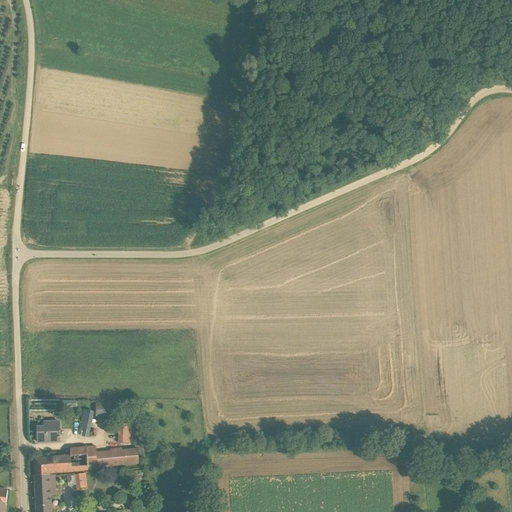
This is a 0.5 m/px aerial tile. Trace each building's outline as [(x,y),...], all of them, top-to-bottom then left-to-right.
[(96,417),(121,416),(121,403),(96,403),(96,417)] [(80,428),(90,431),(94,412),(84,410),(80,428)] [(38,442),(61,442),(60,422),(44,423),(44,427),(37,428),(38,442)] [(129,435),(129,422),(119,422),(118,443),(130,443),(130,435),(129,435)] [(110,451),(97,452),(96,446),(71,448),(72,455),(44,458),(34,458),(35,476),(51,475),(51,474),(97,472),(97,468),(139,464),(137,448),(123,450),(122,447),(110,449),(110,451)] [(86,473),(75,474),(76,486),(76,485),(77,490),(87,489),(86,473)] [(52,511),(52,496),(57,495),(56,475),(51,475),(35,476),(36,511),(52,511)]
